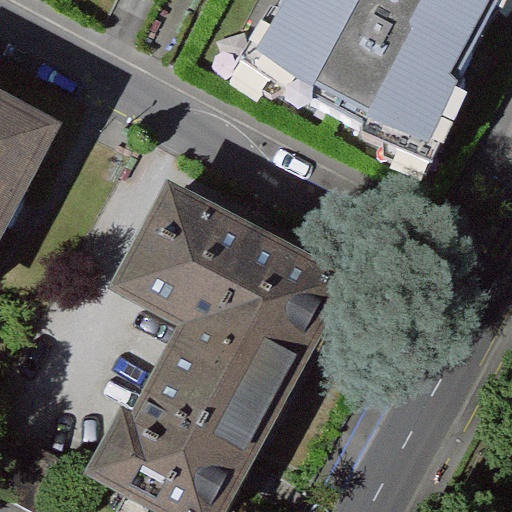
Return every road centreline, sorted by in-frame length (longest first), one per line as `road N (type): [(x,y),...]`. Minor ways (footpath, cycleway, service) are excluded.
road 1 (residential): [(490,304),(0,32)]
road 2 (tertiary): [(374,511),(490,304)]
